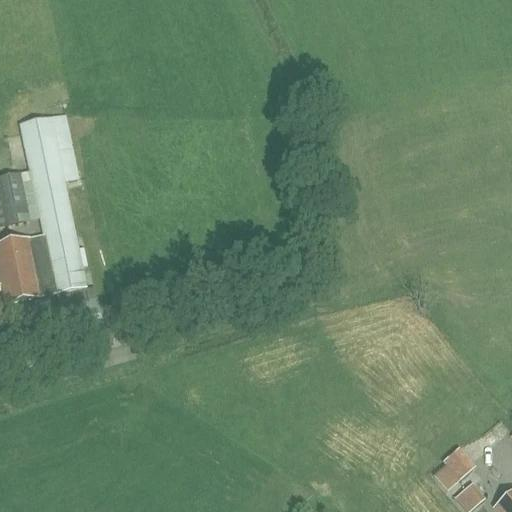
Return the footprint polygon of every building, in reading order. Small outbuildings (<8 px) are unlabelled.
[(19,127),(29,174),(0,180),(0,230),(38,222),(42,237),(0,245),(0,286),(4,307),(41,299),(56,296),(59,309),(48,311),(56,348),(106,338),(98,301),(88,303),(86,290),(87,289),(65,184),(79,181),(66,117),(19,127)] [(172,298),(133,313),(137,325),(177,309),(179,314),(192,309),(186,292),(172,297),(172,298)] [(464,453),(434,478),(450,496),(480,471),(464,453)] [(465,511),(477,511),(489,503),(477,487),(458,502),(465,511)] [(499,511),(511,511),(511,496),(497,509),(499,511)]
